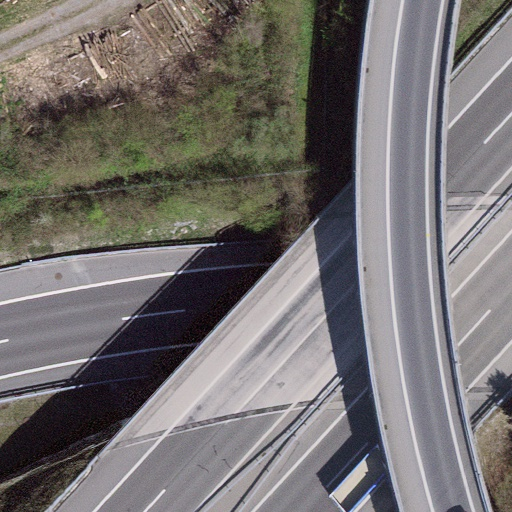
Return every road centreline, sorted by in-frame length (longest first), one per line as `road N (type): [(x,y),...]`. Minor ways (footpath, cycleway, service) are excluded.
road 1 (motorway): [(511,117),(143,511)]
road 2 (motorway): [(423,0),(409,107),(410,279),(421,375),(452,511)]
road 3 (motorway): [(511,301),(271,302),(0,340)]
road 4 (motorway): [(310,511),(511,290)]
